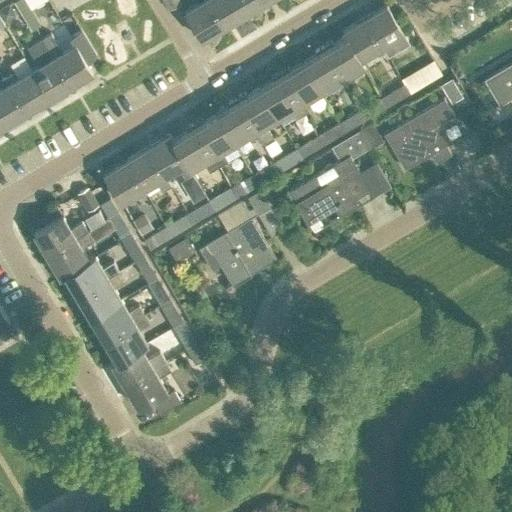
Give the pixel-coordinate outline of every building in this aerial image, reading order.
[(26,0),(15,0),(24,14),(32,9),(31,7),(26,0)] [(225,23),(210,0),(198,0),(186,8),(203,36),(225,23)] [(246,10),(240,0),(210,0),(225,23),(246,10)] [(263,0),(240,0),(246,10),(263,0)] [(0,12),(4,20),(16,13),(9,1),(0,6),(0,12)] [(391,38),(404,30),(387,1),(366,15),(386,48),(394,43),(391,38)] [(40,23),(32,9),(24,14),(33,28),(40,23)] [(386,48),(366,15),(344,28),(347,33),(361,56),(374,48),(377,53),(386,48)] [(51,31),(43,36),(71,83),(93,70),(87,60),(97,54),(82,28),(70,35),(74,42),(62,49),(51,31)] [(352,71),(365,63),(361,56),(347,33),(334,41),(332,38),(324,43),(347,82),(355,77),(352,71)] [(71,83),(43,36),(32,43),(33,51),(40,62),(32,67),(49,96),(71,83)] [(347,82),(324,43),(316,48),(317,51),(304,59),(322,89),(335,81),(338,87),(347,82)] [(511,58),(483,76),(498,101),(511,92),(511,58)] [(309,97),(322,89),(304,59),(290,67),(289,64),(280,69),(303,107),(312,102),(309,97)] [(49,96),(32,67),(19,75),(16,69),(7,74),(28,109),(49,96)] [(274,76),(260,85),(278,115),(292,107),(297,116),(305,111),(303,107),(280,69),(272,74),(274,76)] [(420,73),(405,81),(410,90),(425,81),(420,73)] [(28,109),(7,74),(0,78),(0,80),(2,85),(0,86),(0,111),(6,122),(28,109)] [(396,99),(410,90),(405,81),(390,90),(396,99)] [(245,90),(237,95),(260,133),(264,140),(272,134),(265,122),(278,115),(260,85),(247,93),(245,90)] [(260,133),(237,95),(229,100),(230,102),(217,110),(235,140),(248,132),(252,138),(260,133)] [(437,124),(455,113),(443,95),(385,130),(406,165),(430,150),(436,160),(452,150),(437,124)] [(376,99),(362,107),(367,116),(381,107),(376,99)] [(367,116),(362,107),(347,116),(352,124),(367,116)] [(202,115),(193,120),(219,163),(228,158),(222,148),(235,140),(217,110),(204,118),(202,115)] [(174,136),(173,136),(187,160),(191,166),(205,158),(211,168),(219,163),(193,120),(186,125),(187,128),(174,136)] [(372,121),(359,128),(370,146),(382,138),(372,121)] [(333,124),(318,133),(324,142),(338,133),(333,124)] [(354,197),(370,187),(352,156),(370,146),(359,128),(332,144),(340,158),(332,163),(337,171),(321,181),(316,172),(290,188),(296,199),(295,199),(307,221),(335,205),(340,214),(358,204),(354,197)] [(171,131),(149,144),(166,172),(179,165),(185,175),(193,169),(191,166),(187,160),(173,136),(174,136),(171,131)] [(324,142),(318,133),(304,142),(309,150),(324,142)] [(149,144),(127,157),(144,185),(145,185),(158,177),(163,187),(172,182),(166,172),(149,144)] [(290,150),(275,159),(280,168),(295,159),(290,150)] [(122,198),(136,190),(139,195),(148,190),(145,185),(144,185),(127,157),(105,170),(122,198)] [(266,176),(280,168),(275,159),(261,168),(266,176)] [(193,201),(205,193),(192,172),(180,180),(193,201)] [(247,176),(232,185),(237,194),(252,185),(247,176)] [(275,200),(264,183),(248,193),(254,203),(258,210),(275,200)] [(99,203),(88,185),(77,191),(87,209),(99,203)] [(237,194),(232,185),(217,193),(222,202),(237,194)] [(109,195),(100,200),(109,214),(118,209),(109,195)] [(224,260),(235,279),(276,255),(252,214),(258,210),(254,203),(248,207),(242,197),(217,211),(222,219),(228,228),(199,245),(212,267),(224,260)] [(203,202),(189,211),(194,219),(208,210),(203,202)] [(126,224),(118,209),(109,214),(118,229),(126,224)] [(141,233),(153,226),(144,211),(132,218),(141,233)] [(194,219),(189,211),(174,219),(179,228),(194,219)] [(71,227),(62,213),(33,230),(47,252),(82,231),(77,223),(71,227)] [(157,241),(172,232),(167,223),(152,232),(157,241)] [(89,256),(81,243),(87,239),(82,231),(47,252),(60,274),(65,271),(89,256)] [(186,234),(168,244),(177,258),(194,247),(186,234)] [(135,238),(126,243),(136,259),(144,253),(135,238)] [(103,266),(95,252),(89,256),(65,271),(74,285),(70,287),(75,295),(115,271),(110,263),(103,266)] [(152,267),(144,253),(136,259),(144,272),(152,267)] [(121,296),(113,282),(119,278),(115,271),(75,295),(80,303),(83,301),(91,314),(121,296)] [(161,281),(152,286),(161,301),(170,296),(161,281)] [(140,314),(135,306),(129,309),(121,296),(91,314),(99,328),(96,330),(101,337),(140,314)] [(178,310),(170,296),(161,301),(170,316),(178,310)] [(0,324),(9,320),(0,304),(0,324)] [(148,339),(139,326),(150,320),(145,311),(140,314),(101,337),(106,346),(109,344),(117,356),(117,357),(140,343),(141,344),(148,339)] [(187,325),(178,330),(187,344),(196,339),(187,325)] [(204,354),(196,339),(187,344),(196,359),(204,354)] [(111,360),(125,382),(159,361),(165,358),(160,350),(149,357),(141,344),(140,343),(117,357),(117,356),(111,360)] [(159,361),(125,382),(138,404),(167,387),(159,374),(165,370),(170,366),(165,358),(159,361)] [(152,400),(160,412),(181,400),(173,387),(152,400)]
